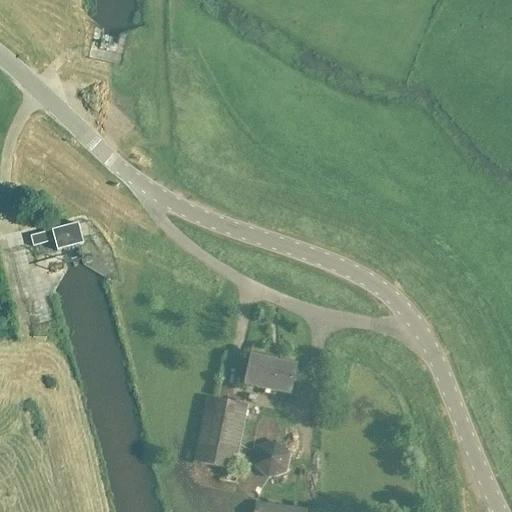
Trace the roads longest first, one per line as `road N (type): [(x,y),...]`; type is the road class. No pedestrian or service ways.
road 1 (tertiary): [(101,149),(195,213),(341,265),(403,306),(435,357),(500,511)]
road 2 (tertiary): [(101,149),(0,55)]
